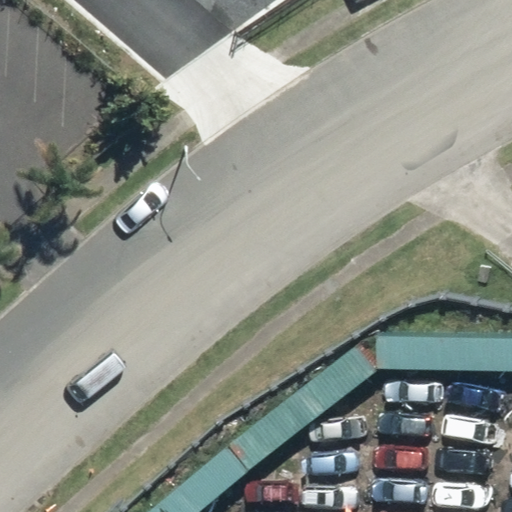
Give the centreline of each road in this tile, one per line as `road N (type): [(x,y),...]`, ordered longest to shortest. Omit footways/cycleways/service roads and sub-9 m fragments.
road 1 (unclassified): [(511,3),(355,77),(0,407)]
road 2 (unknown): [(355,77),(511,199)]
